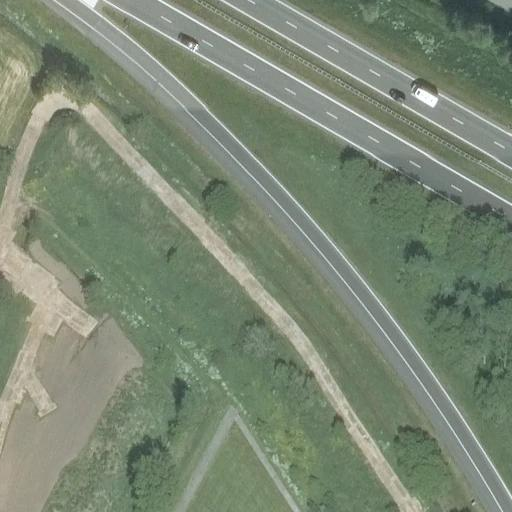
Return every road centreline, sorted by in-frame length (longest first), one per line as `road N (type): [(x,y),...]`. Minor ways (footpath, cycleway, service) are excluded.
road 1 (trunk): [(68,0),(220,133),(353,277),(509,511)]
road 2 (trunk): [(130,0),(511,220)]
road 3 (trunk): [(511,154),(244,0)]
